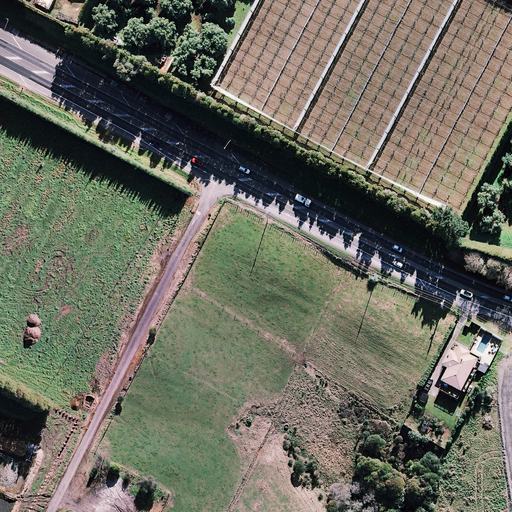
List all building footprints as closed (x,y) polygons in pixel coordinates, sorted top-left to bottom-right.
[(55,0),(38,0),(38,2),(51,10),(55,0)] [(453,390),(460,393),(478,358),(470,354),(471,353),(456,346),(445,368),(448,369),(441,382),(448,386),(445,394),(450,396),(453,390)] [(112,464),(106,461),(100,473),(106,476),(112,464)] [(128,477),(117,471),(114,477),(125,483),(128,477)] [(113,511),(127,485),(110,476),(92,511),(93,511),(113,511)]
